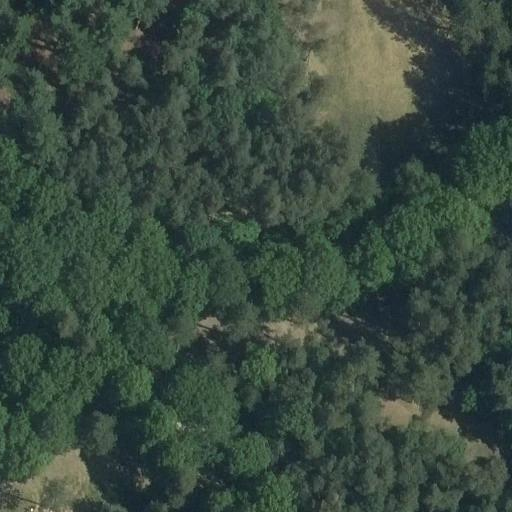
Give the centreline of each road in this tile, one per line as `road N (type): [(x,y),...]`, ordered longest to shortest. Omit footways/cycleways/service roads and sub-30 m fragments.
road 1 (track): [(511,200),(388,247),(162,292),(50,300)]
road 2 (track): [(0,249),(50,300),(210,511)]
